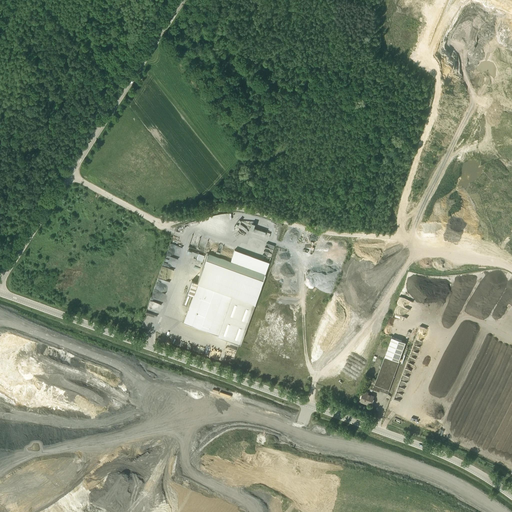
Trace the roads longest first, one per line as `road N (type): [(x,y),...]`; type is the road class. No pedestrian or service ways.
road 1 (tertiary): [(511,496),(432,450),(0,292)]
road 2 (tertiary): [(0,280),(182,0)]
road 3 (unknown): [(309,405),(313,383),(407,263),(404,239)]
